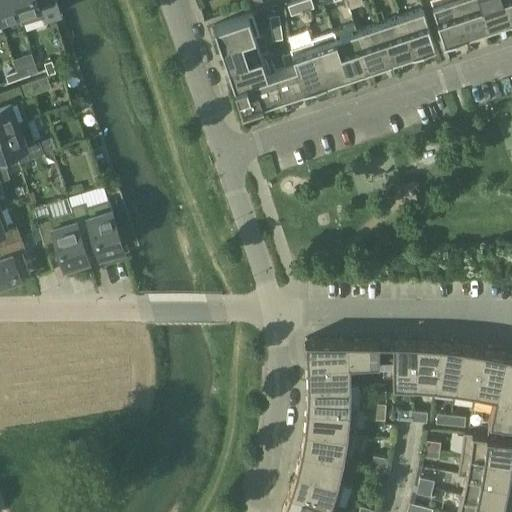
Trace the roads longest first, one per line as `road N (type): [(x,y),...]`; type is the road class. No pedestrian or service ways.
road 1 (residential): [(511,59),(223,156)]
road 2 (residential): [(273,312),(0,311)]
road 3 (residential): [(273,312),(511,311)]
road 4 (residential): [(273,312),(279,418),(251,511)]
road 5 (residential): [(170,0),(223,156)]
road 6 (residential): [(223,156),(273,312)]
